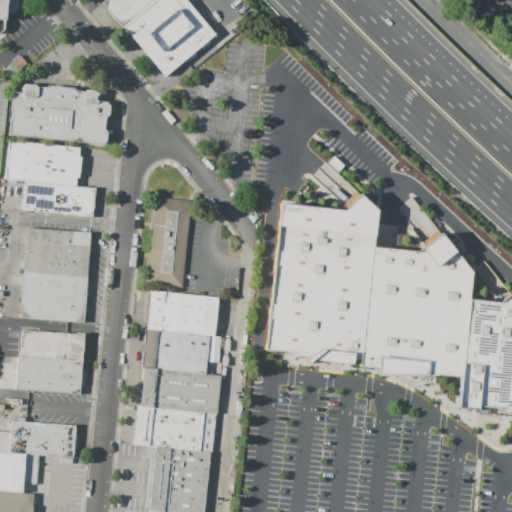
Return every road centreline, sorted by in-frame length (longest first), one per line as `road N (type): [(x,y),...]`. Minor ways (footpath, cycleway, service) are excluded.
road 1 (residential): [(99,511),(143,101)]
road 2 (residential): [(58,0),(250,229)]
road 3 (motorway): [(299,0),(511,207)]
road 4 (motorway): [(511,145),(361,0)]
road 5 (tertiary): [(423,0),(511,86)]
